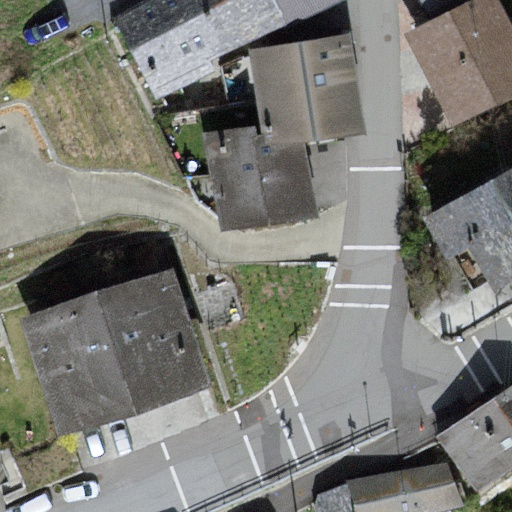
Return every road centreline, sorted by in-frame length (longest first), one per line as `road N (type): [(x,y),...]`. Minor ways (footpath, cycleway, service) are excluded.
road 1 (residential): [(361,385),(369,314),(371,0)]
road 2 (residential): [(93,511),(361,385)]
road 3 (residential): [(412,378),(427,410),(417,434),(336,470),(276,511)]
